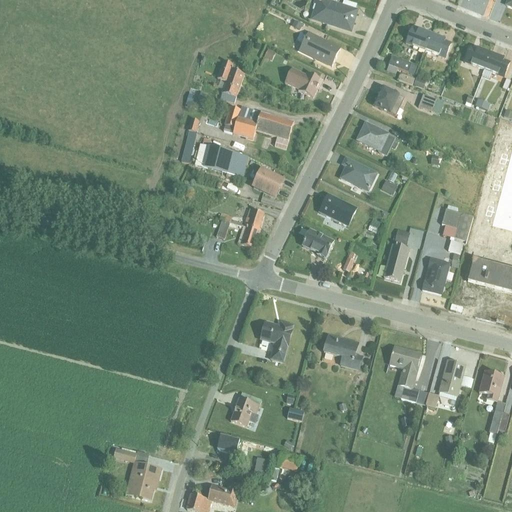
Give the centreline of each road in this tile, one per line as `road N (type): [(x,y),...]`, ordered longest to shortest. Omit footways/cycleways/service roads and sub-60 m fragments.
road 1 (residential): [(391,0),(363,74),(255,278)]
road 2 (residential): [(511,346),(255,278)]
road 3 (residential): [(255,278),(0,209)]
road 4 (unclassified): [(171,511),(255,278)]
